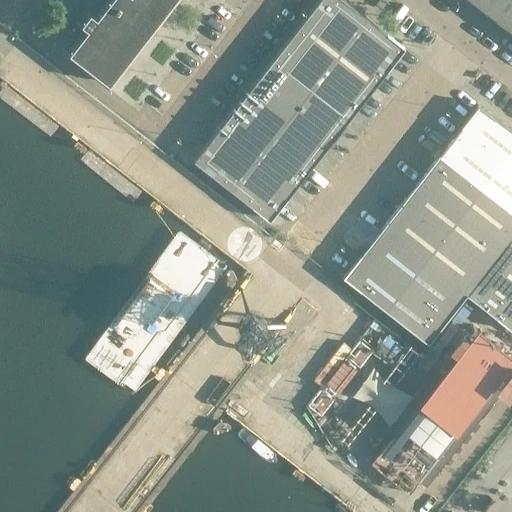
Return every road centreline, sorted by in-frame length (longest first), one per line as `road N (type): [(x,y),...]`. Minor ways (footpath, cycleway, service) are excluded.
road 1 (unclassified): [(309,246),(471,45)]
road 2 (unclassified): [(157,160),(281,0)]
